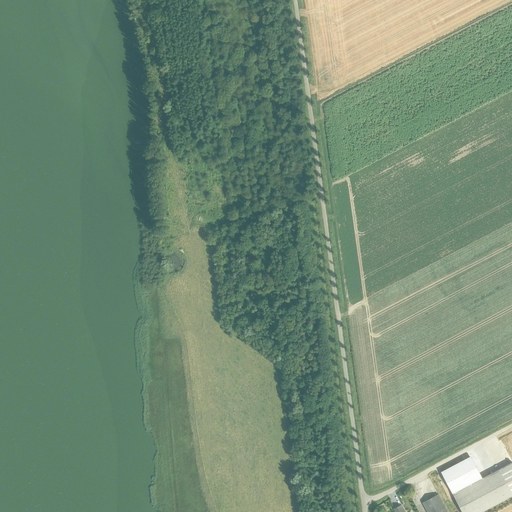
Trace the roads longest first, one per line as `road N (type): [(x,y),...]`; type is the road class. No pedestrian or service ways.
road 1 (track): [(223,0),(254,241),(280,313),(320,376),(335,511)]
road 2 (unclassified): [(363,501),(295,0)]
road 3 (unclassified): [(363,501),(511,425)]
